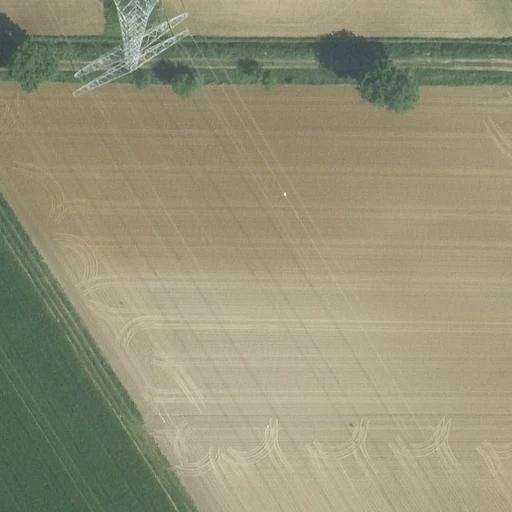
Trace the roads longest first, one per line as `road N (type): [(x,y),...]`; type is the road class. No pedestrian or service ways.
road 1 (track): [(511,69),(0,66)]
road 2 (track): [(188,511),(0,212)]
